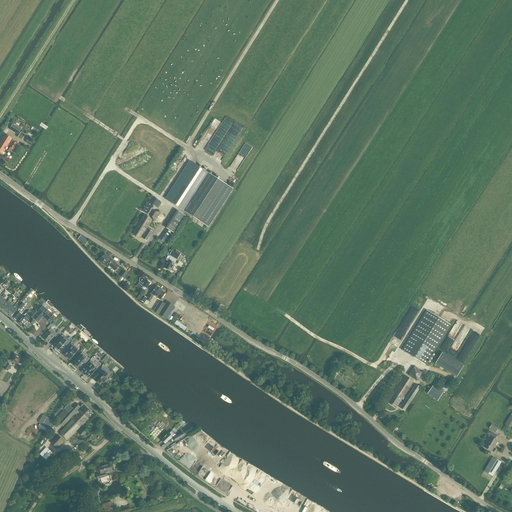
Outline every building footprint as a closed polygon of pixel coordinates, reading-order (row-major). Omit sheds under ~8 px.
[(12,124),(9,129),(17,135),(21,129),(12,124)] [(0,152),(3,154),(8,145),(11,146),(10,147),(13,150),(17,144),(14,142),(11,140),(12,139),(6,134),(0,143),(0,142),(0,152)] [(190,161),(166,199),(183,210),(208,227),(232,189),(207,172),(190,161)] [(149,202),(143,212),(148,214),(153,205),(157,208),(161,202),(153,196),(149,202)] [(167,229),(161,237),(164,239),(168,242),(175,234),(175,233),(186,216),(177,211),(166,228),(167,229)] [(156,213),(153,217),(155,222),(161,222),(164,218),(161,213),(156,213)] [(144,215),(132,234),(140,239),(143,234),(145,235),(142,238),(147,241),(153,232),(149,229),(149,228),(147,227),(152,220),(144,215)] [(81,236),(78,239),(86,245),(88,242),(81,236)] [(171,257),(164,268),(170,271),(181,253),(176,251),(175,253),(171,250),(170,250),(167,255),(168,256),(171,257)] [(103,265),(104,264),(107,267),(109,265),(115,271),(119,266),(110,257),(109,258),(105,254),(99,261),(103,265)] [(142,278),(141,278),(139,280),(140,281),(139,284),(137,286),(145,291),(146,289),(147,289),(150,283),(146,280),(146,281),(142,278)] [(160,288),(156,286),(152,294),(151,293),(146,300),(150,302),(154,295),(161,300),(165,293),(159,289),(160,288)] [(19,309),(12,317),(16,320),(22,314),(21,313),(27,306),(25,304),(30,297),(31,298),(34,295),(35,294),(30,290),(29,290),(26,294),(21,301),(23,303),(18,309),(19,309)] [(142,295),(139,300),(143,303),(149,293),(145,291),(142,295)] [(7,302),(1,309),(5,312),(13,303),(9,300),(7,302)] [(174,307),(167,302),(165,304),(160,301),(154,311),(166,319),(174,307)] [(13,303),(5,312),(9,314),(14,308),(12,306),(15,303),(13,302),(13,303)] [(39,312),(34,318),(38,322),(43,316),(51,324),(52,324),(57,319),(47,310),(50,307),(45,303),(43,305),(43,306),(42,306),(38,312),(39,312)] [(14,308),(9,314),(11,317),(17,309),(16,309),(19,306),(16,305),(14,308)] [(425,364),(450,325),(438,318),(427,311),(422,319),(402,351),(425,364)] [(176,313),(171,321),(174,323),(179,315),(176,313)] [(24,316),(18,322),(27,330),(33,324),(33,325),(36,322),(32,318),(33,318),(31,316),(29,318),(27,316),(26,317),(24,316)] [(49,330),(43,338),(48,343),(54,336),(57,338),(61,332),(59,330),(57,333),(51,328),(52,327),(54,326),(52,324),(51,324),(47,328),(49,330)] [(63,335),(53,346),(58,350),(62,346),(63,345),(64,344),(66,346),(72,339),(70,337),(68,339),(63,335)] [(66,354),(65,355),(70,360),(72,357),(75,354),(75,353),(79,349),(72,342),(68,347),(70,349),(66,354)] [(82,353),(73,364),(78,368),(81,364),(82,363),(83,362),(85,364),(90,359),(82,353)] [(463,366),(442,353),(436,363),(457,377),(463,366)] [(15,354),(10,361),(17,365),(21,359),(15,354)] [(87,370),(84,373),(89,378),(98,367),(91,360),(87,365),(89,367),(88,368),(87,370)] [(5,367),(3,369),(7,372),(12,365),(8,363),(5,367)] [(99,376),(95,380),(100,385),(102,382),(104,383),(107,379),(106,378),(110,373),(102,367),(98,372),(101,374),(100,375),(99,376)] [(414,367),(408,375),(417,381),(422,373),(414,367)] [(413,382),(405,376),(388,401),(397,407),(400,401),(403,403),(400,408),(405,411),(420,388),(416,385),(406,399),(403,397),(413,382)] [(440,384),(438,386),(446,392),(448,389),(440,384)] [(428,394),(438,401),(443,392),(434,386),(428,394)] [(126,391),(119,398),(123,401),(129,394),(126,391)] [(138,401),(132,409),(135,412),(142,404),(138,401)] [(78,410),(80,412),(83,414),(88,409),(84,405),(82,404),(80,407),(77,404),(73,408),(69,405),(56,419),(63,426),(78,410)] [(83,414),(80,412),(60,434),(68,441),(85,422),(85,423),(93,414),(88,409),(83,414)] [(168,411),(161,418),(164,421),(171,413),(168,411)] [(151,413),(145,420),(148,423),(154,416),(151,413)] [(39,422),(38,423),(40,424),(51,430),(56,422),(52,420),(49,418),(43,415),(39,422)] [(88,435),(89,433),(84,428),(79,433),(83,437),(86,433),(88,435)] [(171,430),(162,440),(166,444),(173,437),(174,437),(176,441),(185,436),(182,432),(176,436),(175,435),(175,434),(172,431),(171,431),(171,430)] [(484,447),(491,451),(497,441),(494,439),(497,436),(491,432),(488,437),(490,438),(484,447)] [(51,443),(57,449),(64,442),(58,435),(51,443)] [(484,471),(492,477),(495,473),(501,462),(492,457),(486,468),(484,471)] [(99,466),(95,467),(94,468),(95,471),(97,472),(98,472),(99,475),(97,475),(98,479),(107,477),(106,473),(111,471),(109,464),(100,467),(99,466)] [(112,502),(103,504),(105,511),(113,509),(112,502)]
